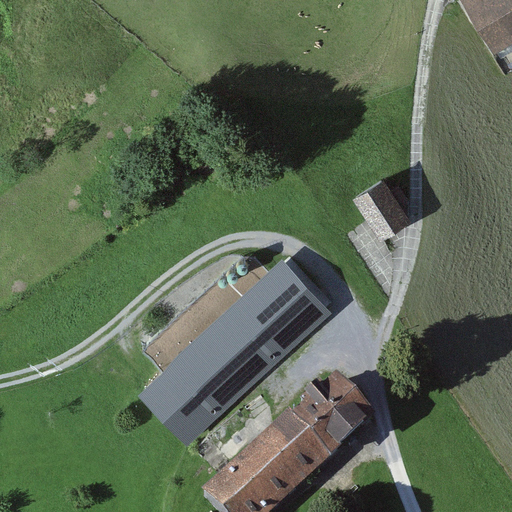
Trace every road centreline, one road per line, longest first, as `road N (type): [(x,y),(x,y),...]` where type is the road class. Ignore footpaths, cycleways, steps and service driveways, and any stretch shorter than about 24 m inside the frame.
road 1 (track): [(437,0),(428,29),(414,230),(379,361),(384,424),(414,511)]
road 2 (track): [(385,337),(324,266),(298,248),(266,238),(228,240),(67,361),(0,382)]
